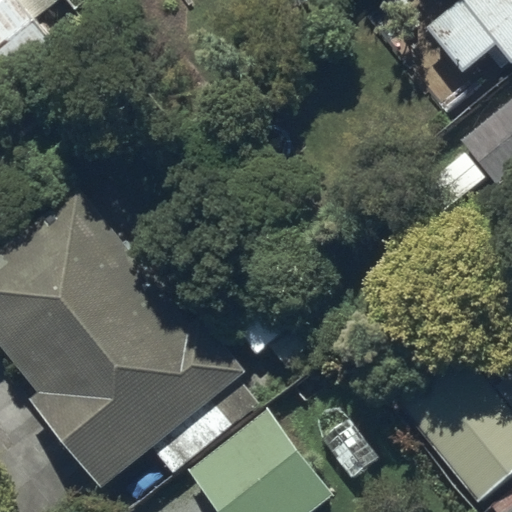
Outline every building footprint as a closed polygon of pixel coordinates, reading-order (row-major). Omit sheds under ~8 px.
[(1,2),(0,2),(0,86),(44,51),(24,26),(48,7),(42,0),(10,0),(4,6),(1,2)] [(511,0),(402,0),(403,0),(429,33),(423,37),(458,81),(496,51),(511,69),(511,68),(511,0)] [(455,139),(449,144),(486,188),(511,165),(511,98),(509,101),(498,88),(447,130),(455,139)] [(71,196),(0,249),(0,376),(19,402),(17,404),(86,495),(144,453),(161,475),(222,430),(201,402),(235,377),(188,315),(171,328),(71,196)] [(268,283),(218,327),(248,361),(260,351),(278,372),(317,337),(268,283)] [(511,433),(444,347),(377,400),(465,511),(469,511),(511,478),(511,433)] [(306,511),(320,501),(255,416),(179,476),(207,511),(306,511)]
